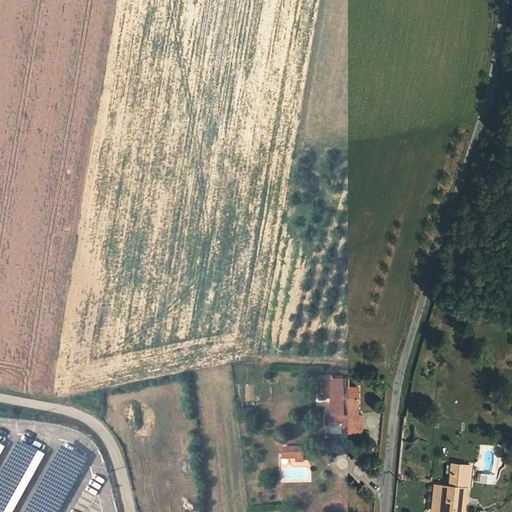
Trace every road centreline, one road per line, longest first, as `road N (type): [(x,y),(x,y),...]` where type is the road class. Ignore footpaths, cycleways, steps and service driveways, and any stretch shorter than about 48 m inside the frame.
road 1 (unclassified): [(507,0),(487,100),(396,396)]
road 2 (unclassified): [(130,511),(117,459),(96,425),(56,407),(0,398)]
